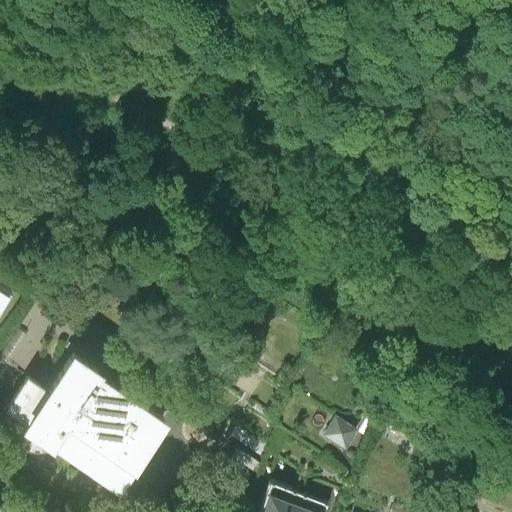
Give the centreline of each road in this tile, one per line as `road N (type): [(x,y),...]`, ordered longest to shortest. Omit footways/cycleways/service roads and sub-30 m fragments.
road 1 (track): [(511,295),(419,249),(322,226),(150,108),(0,35)]
road 2 (unclassified): [(235,0),(511,173)]
road 3 (track): [(322,226),(479,382),(511,401)]
